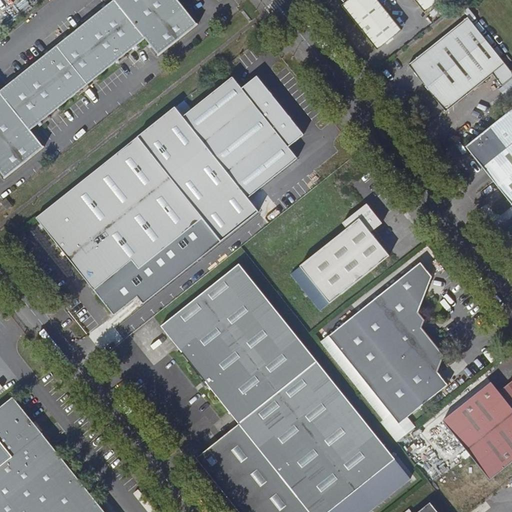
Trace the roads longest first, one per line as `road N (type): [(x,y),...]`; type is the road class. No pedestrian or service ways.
road 1 (unclassified): [(273,0),(511,298)]
road 2 (unclassified): [(0,266),(194,511)]
road 3 (unknown): [(133,511),(0,345)]
